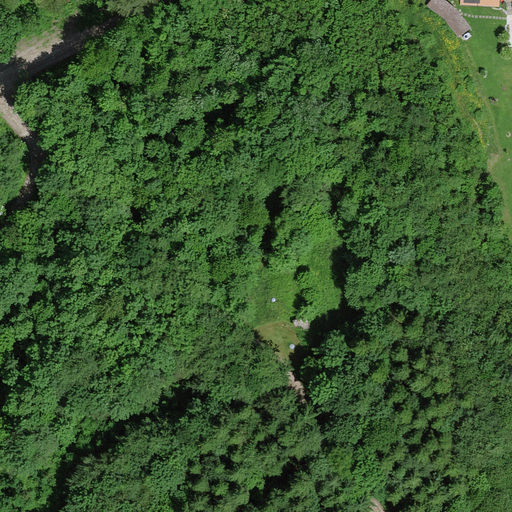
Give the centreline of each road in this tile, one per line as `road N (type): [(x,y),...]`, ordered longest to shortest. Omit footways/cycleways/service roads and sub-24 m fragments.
road 1 (track): [(41,150),(123,210),(279,368),(381,511)]
road 2 (track): [(153,0),(0,80)]
